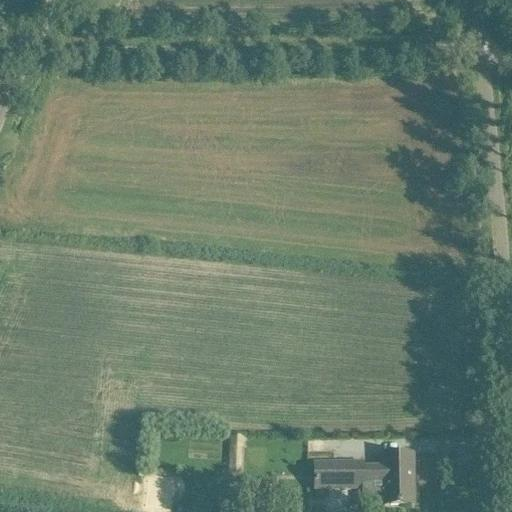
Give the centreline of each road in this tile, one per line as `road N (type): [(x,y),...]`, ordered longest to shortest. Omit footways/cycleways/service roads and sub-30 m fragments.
road 1 (track): [(23,47),(475,46),(511,63)]
road 2 (unclassified): [(511,427),(469,0)]
